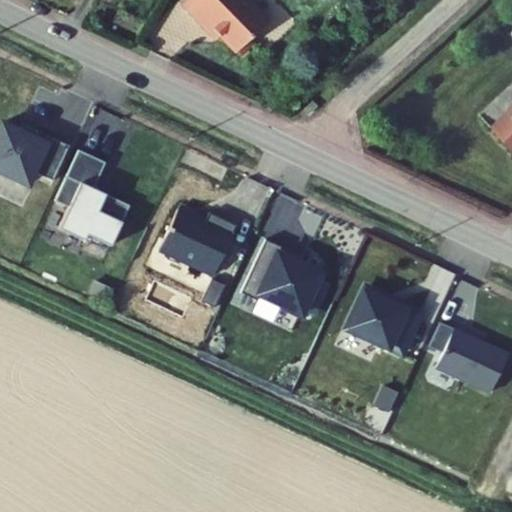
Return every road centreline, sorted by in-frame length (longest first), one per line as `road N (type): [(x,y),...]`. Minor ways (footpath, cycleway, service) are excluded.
road 1 (track): [(511,451),(491,493),(0,255)]
road 2 (tertiary): [(0,11),(511,253)]
road 3 (track): [(297,150),(463,0)]
